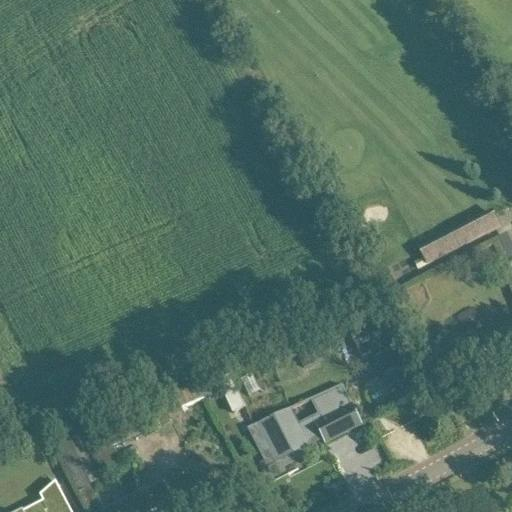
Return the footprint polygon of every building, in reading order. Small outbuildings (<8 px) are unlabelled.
[(370,353),(388,389),(397,407),(417,397),(415,393),(427,388),(399,333),(390,338),(382,324),(352,339),(362,357),(370,353)] [(306,341),(294,346),(303,370),(315,365),(306,341)] [(341,386),(256,425),(276,463),(308,446),(307,444),(320,438),(323,445),(361,425),(341,386)] [(237,390),(225,396),(233,414),(245,409),(237,390)] [(160,399),(148,404),(160,428),(172,421),(160,399)] [(103,424),(100,425),(95,427),(88,411),(49,430),(56,446),(78,493),(77,493),(86,511),(147,511),(172,499),(163,483),(146,492),(143,487),(102,509),(90,486),(104,480),(101,474),(121,464),(103,424)] [(43,503),(41,504),(42,506),(34,511),(70,511),(55,483),(40,497),(43,503)]
